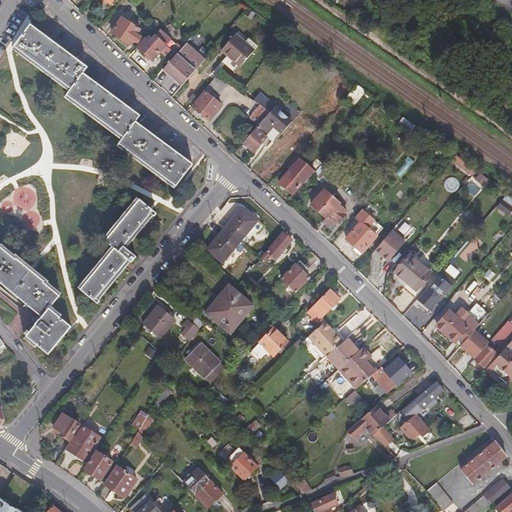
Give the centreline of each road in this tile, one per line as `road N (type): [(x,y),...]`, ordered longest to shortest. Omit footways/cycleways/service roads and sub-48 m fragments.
road 1 (residential): [(493,423),(234,173)]
road 2 (residential): [(234,173),(6,449)]
road 3 (residential): [(234,173),(50,0)]
road 4 (track): [(319,0),(511,135)]
